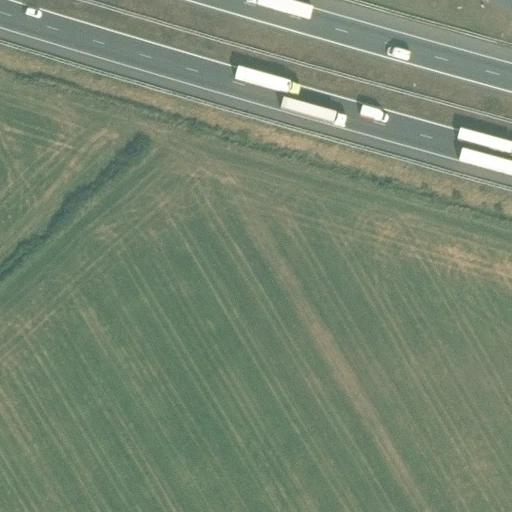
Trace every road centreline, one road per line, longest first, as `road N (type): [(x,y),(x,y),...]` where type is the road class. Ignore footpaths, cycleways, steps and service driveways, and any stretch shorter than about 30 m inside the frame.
road 1 (motorway): [(0,12),(511,162)]
road 2 (motorway): [(511,81),(232,0)]
